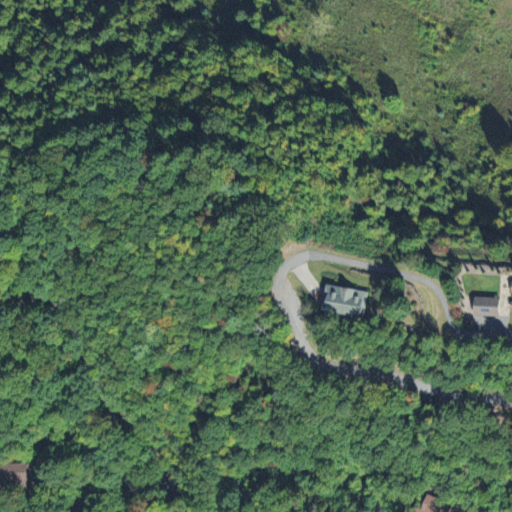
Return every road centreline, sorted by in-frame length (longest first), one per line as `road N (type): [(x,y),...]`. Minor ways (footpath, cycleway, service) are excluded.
road 1 (residential): [(511,402),(322,364),(307,352),(282,285),(287,265),(307,254),(394,273)]
road 2 (residential): [(162,485),(164,461),(106,400),(68,315),(36,296),(0,310)]
